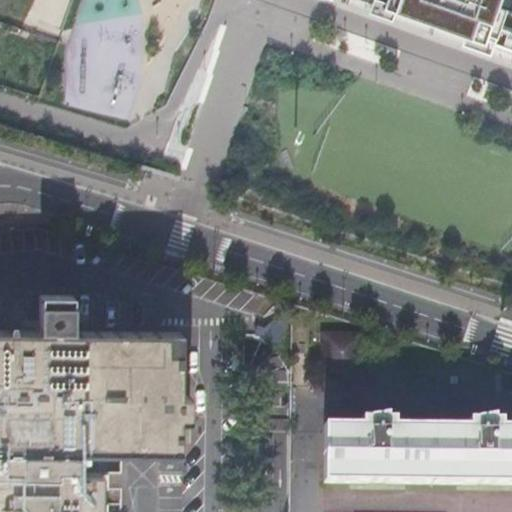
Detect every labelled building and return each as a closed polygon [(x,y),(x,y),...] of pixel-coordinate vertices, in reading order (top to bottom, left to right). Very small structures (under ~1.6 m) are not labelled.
[(511,0),(342,0),(511,58),(511,0)] [(0,511),(100,511),(100,472),(81,471),(81,452),(178,452),(178,422),(188,422),(189,396),(179,396),(179,332),(0,330),(0,511)] [(354,336),(321,335),(320,370),(354,371),(354,336)] [(356,426),(320,425),(319,483),(511,485),(511,428),(500,428),(500,421),(464,420),(464,427),(390,426),(389,418),(356,417),(356,426)] [(511,510),(511,494),(474,495),(474,510),(511,510)]
